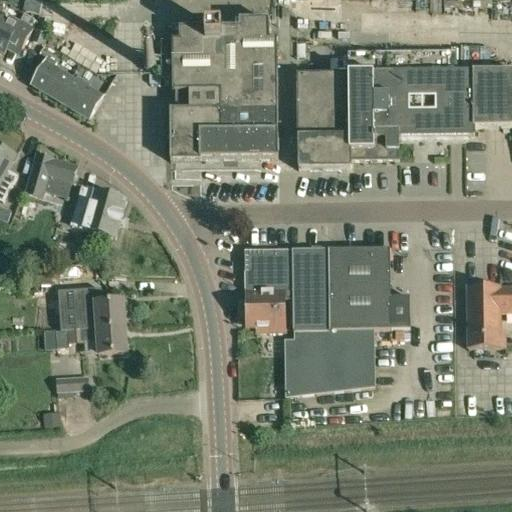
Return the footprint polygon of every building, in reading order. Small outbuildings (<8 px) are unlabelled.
[(209,0),(195,0),(200,27),(214,25),(209,0)] [(301,49),(300,15),(285,15),(287,50),(301,49)] [(18,50),(33,21),(24,16),(20,25),(4,16),(3,18),(0,17),(0,53),(4,55),(9,45),(18,50)] [(44,48),(45,42),(51,24),(41,21),(31,44),(44,48)] [(179,44),(168,44),(161,44),(161,61),(161,79),(172,79),(172,86),(172,97),(175,97),(175,114),(170,114),(170,164),(200,164),(200,162),(278,162),(277,43),(269,43),(268,26),(265,24),(239,23),(239,31),(179,32),(179,44)] [(31,88),(60,105),(74,82),(54,70),(56,66),(46,60),(43,65),(44,66),(31,88)] [(474,131),(511,130),(511,74),(349,76),(349,65),(331,65),(331,76),(297,77),(298,173),(350,172),(350,164),(398,164),(398,141),(474,140),(474,131)] [(89,122),(99,106),(103,99),(99,97),(87,90),(89,87),(78,80),(76,83),(74,82),(60,105),(68,109),(68,110),(89,122)] [(0,203),(3,205),(18,178),(7,172),(15,157),(0,149),(0,203)] [(45,195),(67,201),(72,185),(76,169),(37,158),(27,197),(43,201),(45,195)] [(116,241),(126,204),(82,191),(71,229),(116,241)] [(0,222),(7,226),(11,214),(0,209),(0,222)] [(97,245),(91,255),(107,264),(113,255),(97,245)] [(285,402),(286,402),(318,397),(375,390),(374,342),(330,343),(330,335),(366,334),(366,332),(408,331),(408,299),(389,300),(389,252),(347,252),(243,254),(244,294),(246,294),(247,330),(267,330),(267,334),(284,334),(283,303),(292,303),(293,336),(294,336),(294,344),(284,344),(285,402)] [(511,293),(499,294),(499,289),(467,289),(468,352),(505,351),(504,333),(500,333),(500,316),(511,316),(511,293)] [(84,332),(96,331),(94,305),(102,305),(101,293),(58,297),(60,334),(84,332)] [(94,305),(96,331),(124,329),(122,303),(102,305),(94,305)] [(98,358),(126,355),(124,329),(96,331),(98,358)] [(60,334),(56,334),(45,335),(47,354),(57,353),(57,345),(68,344),(69,346),(85,345),(84,332),(60,334)] [(400,334),(401,350),(412,349),(411,334),(400,334)] [(57,396),(89,394),(88,379),(56,381),(57,396)] [(59,415),(43,417),(44,431),(60,430),(59,415)]
